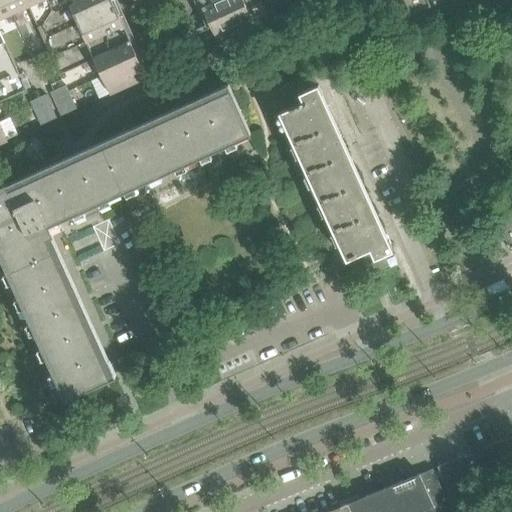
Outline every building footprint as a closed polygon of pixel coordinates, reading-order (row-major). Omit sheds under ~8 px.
[(0,0),(0,17),(11,13),(4,0),(0,0)] [(29,5),(26,0),(4,0),(11,13),(27,6),(29,5)] [(77,21),(70,6),(67,0),(41,0),(29,5),(27,6),(48,50),(59,75),(94,59),(77,21)] [(144,58),(118,2),(117,0),(67,0),(70,6),(77,21),(94,59),(110,94),(147,77),(139,60),(144,58)] [(256,28),(248,9),(243,0),(193,0),(207,29),(211,27),(219,44),(256,28)] [(403,0),(411,15),(443,0),(403,0)] [(0,101),(26,90),(15,64),(0,31),(0,101)] [(198,46),(193,35),(191,31),(183,34),(190,50),(198,46)] [(190,50),(183,34),(175,38),(182,53),(190,50)] [(174,47),(171,41),(171,40),(155,47),(159,55),(174,47)] [(178,55),(174,47),(159,55),(162,62),(178,55)] [(357,85),(354,79),(347,82),(350,89),(357,85)] [(110,377),(75,301),(47,239),(53,236),(49,226),(88,208),(250,134),(228,84),(101,142),(7,185),(6,184),(0,187),(0,253),(66,399),(115,377),(115,375),(110,377)] [(399,260),(394,250),(393,250),(388,240),(322,95),(318,85),(299,93),(303,102),(279,112),(346,260),(365,252),(374,271),(399,260)] [(71,98),(68,91),(66,86),(50,93),(56,105),(71,98)] [(51,107),(46,95),(30,102),(36,114),(51,107)] [(76,109),(71,98),(56,105),(61,116),(76,109)] [(56,118),(51,107),(36,114),(41,125),(56,118)] [(511,206),(489,215),(500,242),(507,239),(510,247),(511,246),(511,206)] [(511,469),(511,437),(476,451),(487,479),(511,469)] [(488,493),(471,453),(437,467),(454,507),(488,493)] [(350,502),(346,504),(349,511),(451,511),(432,469),(350,502)]
